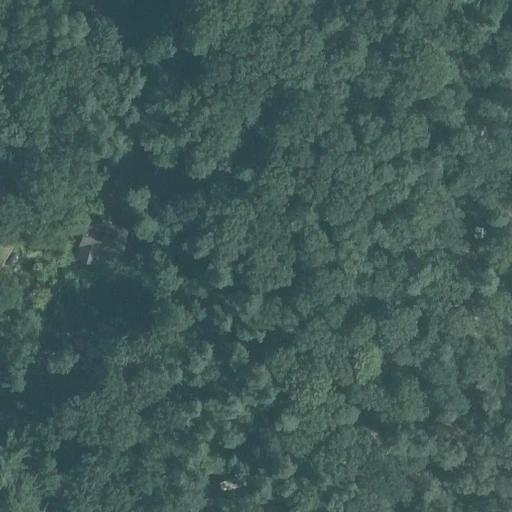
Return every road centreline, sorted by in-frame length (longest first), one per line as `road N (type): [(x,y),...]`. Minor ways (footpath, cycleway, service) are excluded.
road 1 (track): [(441,0),(511,197)]
road 2 (track): [(0,394),(37,511)]
